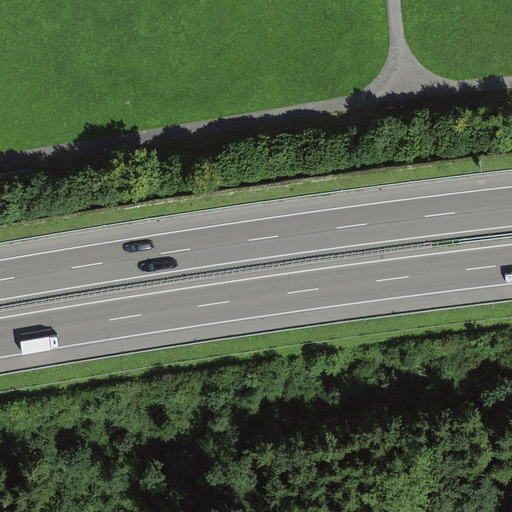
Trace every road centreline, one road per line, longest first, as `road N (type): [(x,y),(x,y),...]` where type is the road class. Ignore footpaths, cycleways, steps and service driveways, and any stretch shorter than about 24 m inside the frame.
road 1 (track): [(0,163),(402,95),(511,85)]
road 2 (motorway): [(0,340),(511,265)]
road 3 (motorway): [(511,206),(0,280)]
